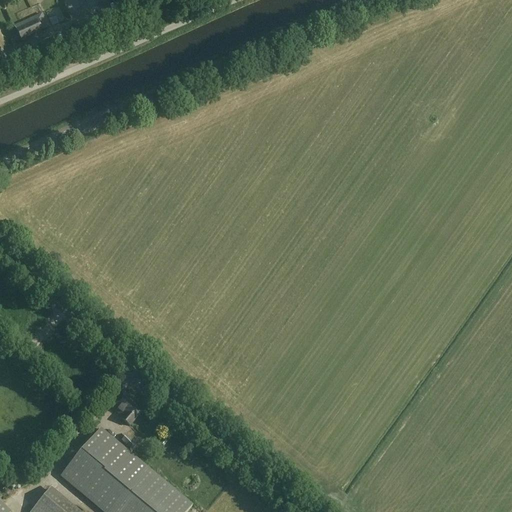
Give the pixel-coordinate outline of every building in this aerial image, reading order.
[(46,29),(39,15),(14,27),(21,42),(41,32),(40,31),(46,29)] [(0,66),(12,61),(0,34),(0,66)] [(132,400),(124,393),(111,409),(120,417),(119,419),(130,427),(143,412),(130,401),(132,400)] [(187,511),(193,506),(101,429),(60,478),(101,511),(187,511)] [(135,444),(126,436),(121,443),(130,451),(135,444)] [(78,511),(51,489),(31,511),(78,511)] [(10,511),(0,503),(0,511),(10,511)]
